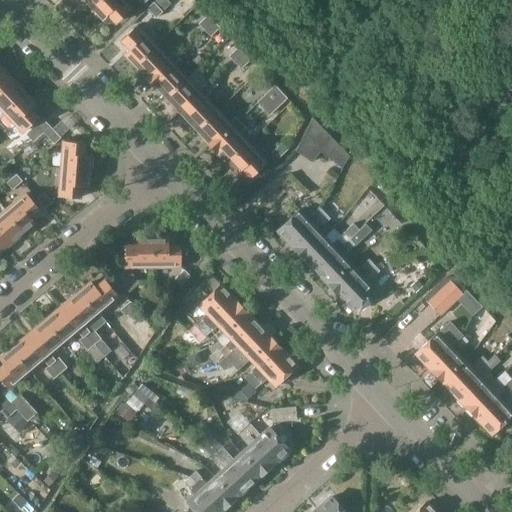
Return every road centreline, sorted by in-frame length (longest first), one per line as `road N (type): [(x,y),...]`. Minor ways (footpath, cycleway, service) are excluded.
road 1 (residential): [(385,407),(169,175)]
road 2 (residential): [(169,175),(6,0)]
road 3 (residential): [(0,305),(169,175)]
road 4 (residential): [(265,511),(385,407)]
road 5 (residential): [(484,511),(385,407)]
